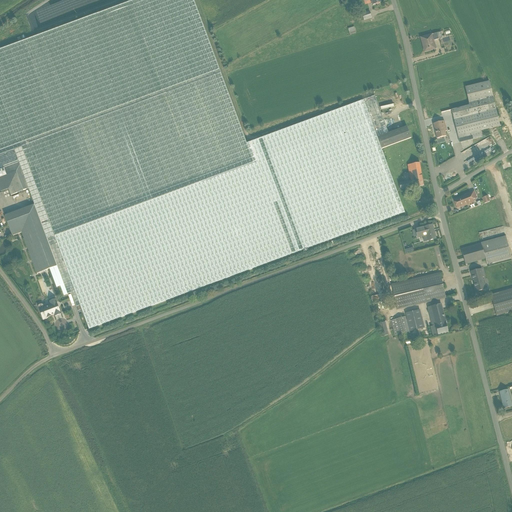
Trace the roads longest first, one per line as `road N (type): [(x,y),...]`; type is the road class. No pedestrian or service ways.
road 1 (unclassified): [(0,400),(56,354),(441,211)]
road 2 (unclassified): [(441,211),(511,486)]
road 3 (unclassified): [(437,196),(393,0)]
